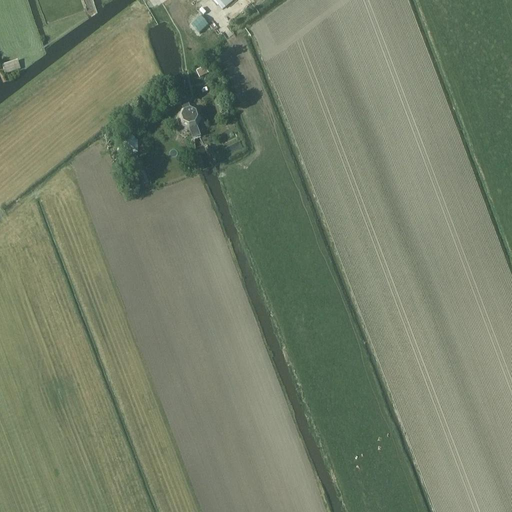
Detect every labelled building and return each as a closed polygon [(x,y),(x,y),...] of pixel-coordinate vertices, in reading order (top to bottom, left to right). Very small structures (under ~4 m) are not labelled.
[(37,0),(46,26),(87,11),(83,0),(37,0)] [(213,0),(223,11),(234,0),(213,0)] [(17,60),(2,65),(5,74),(20,68),(17,60)] [(200,79),(209,75),(206,69),(197,73),(200,79)] [(190,128),(196,126),(198,120),(196,114),(191,111),(185,114),(182,119),(184,125),(190,128)] [(129,136),(118,141),(119,154),(129,159),(139,153),(138,142),(129,136)]
